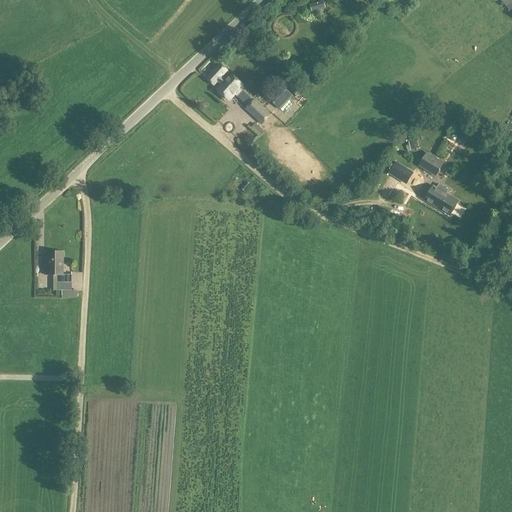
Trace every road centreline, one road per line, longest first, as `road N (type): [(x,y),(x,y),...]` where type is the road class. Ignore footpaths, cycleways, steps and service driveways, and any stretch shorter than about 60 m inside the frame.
road 1 (unclassified): [(511,296),(325,217),(166,88)]
road 2 (unclassified): [(70,511),(87,229),(77,173)]
road 3 (unclassified): [(166,88),(263,0)]
road 4 (unclassified): [(77,173),(166,88)]
